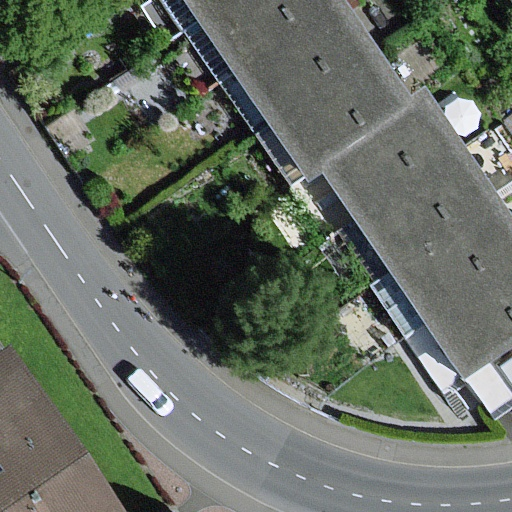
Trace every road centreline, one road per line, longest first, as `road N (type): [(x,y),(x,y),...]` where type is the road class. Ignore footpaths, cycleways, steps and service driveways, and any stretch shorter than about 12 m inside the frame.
road 1 (tertiary): [(348,494),(239,449),(191,411),(143,363),(0,159)]
road 2 (tertiary): [(511,499),(417,506),(348,494)]
